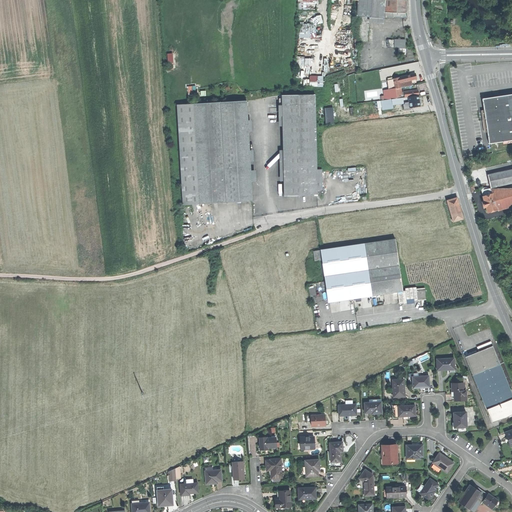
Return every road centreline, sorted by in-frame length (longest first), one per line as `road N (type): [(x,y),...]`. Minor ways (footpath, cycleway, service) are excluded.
road 1 (track): [(267,226),(115,279),(13,275)]
road 2 (secondary): [(425,57),(498,304)]
road 3 (residential): [(320,511),(375,435),(426,430)]
